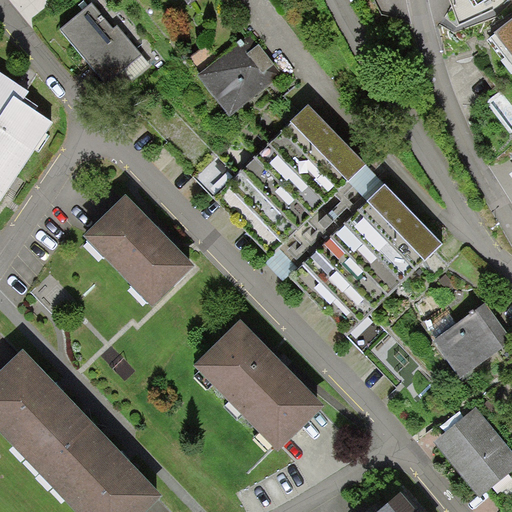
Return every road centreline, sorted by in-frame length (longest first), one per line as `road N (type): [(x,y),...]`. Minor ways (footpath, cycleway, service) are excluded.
road 1 (residential): [(397,438),(100,124)]
road 2 (residential): [(470,228),(439,218),(251,0)]
road 3 (residential): [(470,228),(339,0)]
road 4 (residential): [(419,0),(445,98),(511,227)]
road 5 (residential): [(100,124),(0,254)]
road 6 (residential): [(100,124),(0,9)]
road 7 (residential): [(292,511),(367,469),(397,438)]
